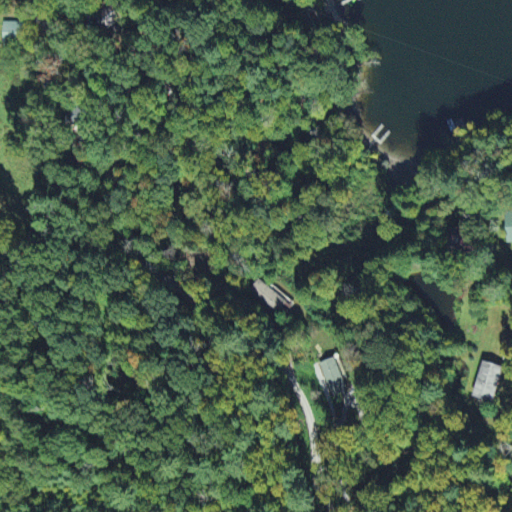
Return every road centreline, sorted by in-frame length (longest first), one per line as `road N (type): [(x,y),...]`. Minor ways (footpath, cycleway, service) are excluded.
road 1 (residential): [(329,511),(324,480),(184,318),(121,266),(90,266)]
road 2 (residential): [(90,266),(95,120),(23,31),(23,0)]
